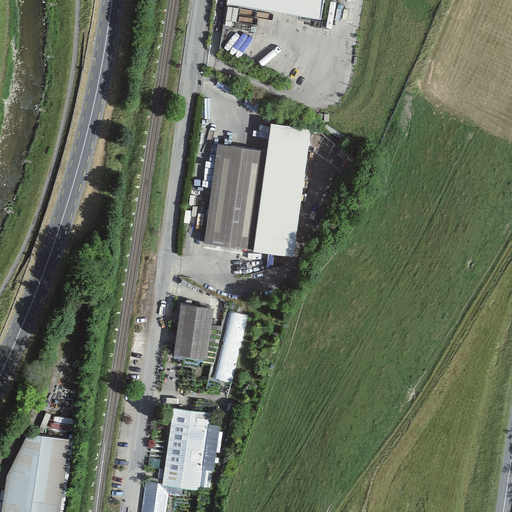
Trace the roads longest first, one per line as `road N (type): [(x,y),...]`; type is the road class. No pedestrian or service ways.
road 1 (unclassified): [(131,511),(205,0)]
road 2 (primary): [(112,0),(69,197),(0,374)]
